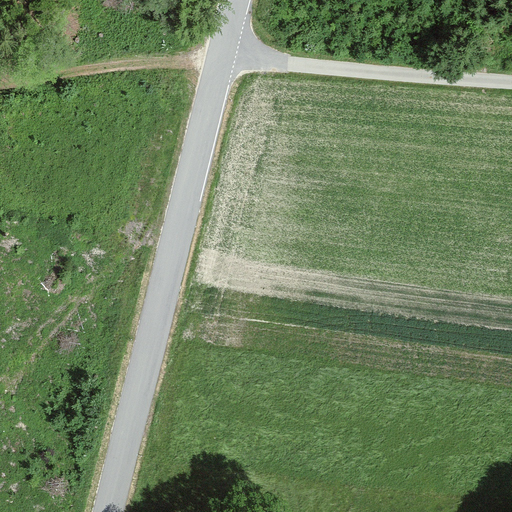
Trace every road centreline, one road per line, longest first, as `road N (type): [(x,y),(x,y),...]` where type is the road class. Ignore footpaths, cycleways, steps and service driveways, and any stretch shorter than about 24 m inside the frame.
road 1 (tertiary): [(238,0),(109,511)]
road 2 (track): [(217,70),(142,61),(0,86)]
